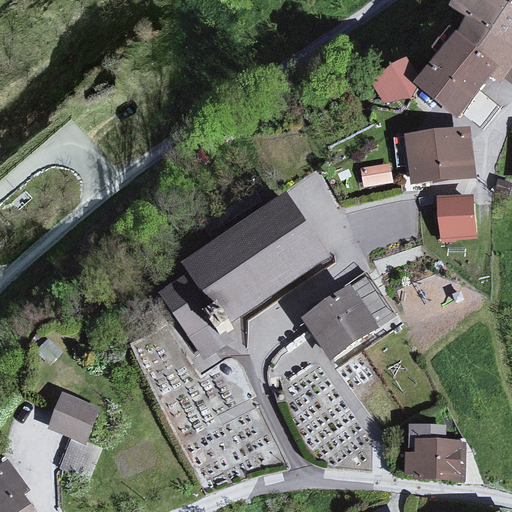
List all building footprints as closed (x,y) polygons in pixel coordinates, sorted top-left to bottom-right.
[(511,62),(511,0),(450,0),(448,4),(465,15),(456,30),(498,66),(491,75),(500,83),(511,62)] [(418,87),(457,118),(491,75),(498,66),(456,30),(413,82),(418,87)] [(391,63),(371,80),(384,104),(411,98),(418,87),(413,82),(404,74),(408,60),(406,56),(391,63)] [(463,133),(397,145),(406,193),(471,181),(463,133)] [(386,167),(357,174),(361,192),(390,186),(386,167)] [(468,199),(430,205),(436,245),(475,239),(468,199)] [(293,201),(186,272),(193,283),(165,302),(207,365),(244,340),(238,331),(337,266),(293,201)] [(359,294),(310,328),(336,365),(385,331),(359,294)] [(37,338),(26,354),(47,368),(58,352),(37,338)] [(39,432),(83,450),(97,416),(54,398),(39,432)] [(410,425),(409,478),(459,479),(460,442),(442,441),(443,426),(410,425)] [(0,481),(0,511),(32,511),(6,477),(0,481)]
